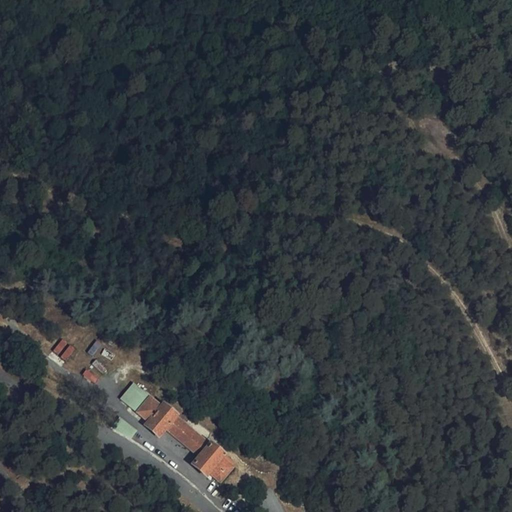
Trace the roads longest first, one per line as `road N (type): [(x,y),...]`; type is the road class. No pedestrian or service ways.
road 1 (track): [(511,394),(444,282),(377,231),(328,220),(148,218),(71,201),(0,169)]
road 2 (track): [(511,266),(480,190),(415,132),(387,91),(391,73),(406,63),(444,55),(511,68)]
